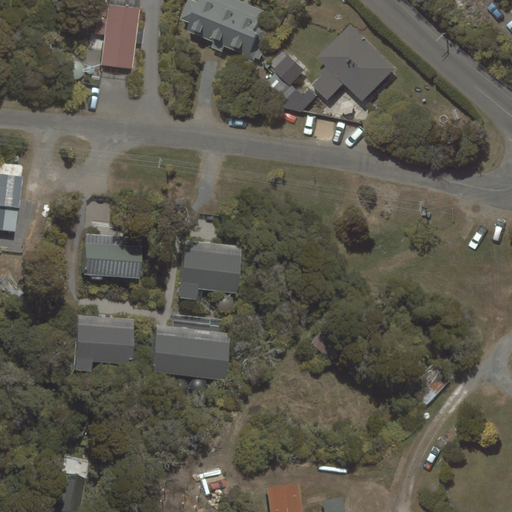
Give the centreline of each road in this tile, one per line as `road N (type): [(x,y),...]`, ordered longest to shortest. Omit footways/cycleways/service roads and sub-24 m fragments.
road 1 (residential): [(0,119),(341,156),(492,187),(511,184)]
road 2 (residential): [(511,116),(379,0)]
road 3 (track): [(486,364),(423,445),(405,511)]
